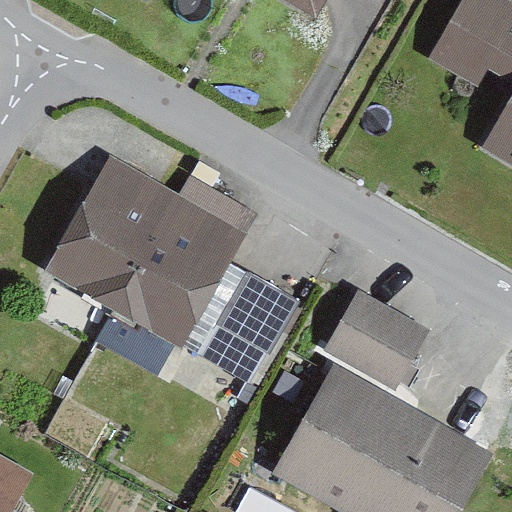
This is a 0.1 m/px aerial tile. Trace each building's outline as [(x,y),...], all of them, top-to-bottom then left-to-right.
[(320,0),(276,0),(309,20),(320,0)] [(511,33),(511,32),(511,6),(500,0),(462,0),(428,61),(478,89),(486,76),(511,91),(511,97),(478,156),(511,174),(511,33)] [(47,282),(184,354),(246,239),(231,231),(242,211),(188,182),(179,199),(111,163),(47,282)] [(299,306),(246,281),(220,334),(274,360),(299,306)] [(353,301),(322,362),(395,399),(426,337),(353,301)] [(332,378),(272,484),(322,511),(467,511),(493,468),(332,378)] [(0,511),(20,511),(34,487),(0,468),(0,511)]
